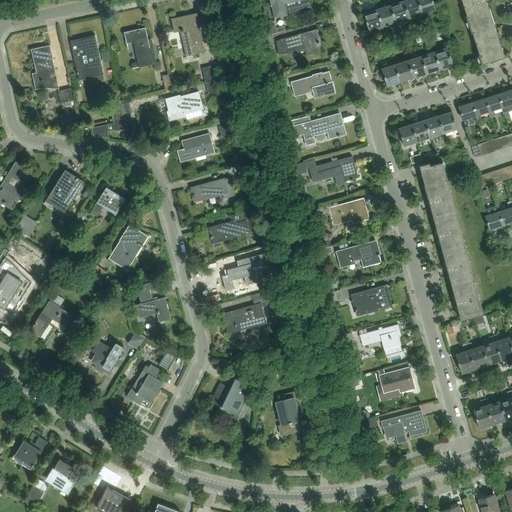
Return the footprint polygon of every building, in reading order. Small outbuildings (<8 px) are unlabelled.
[(306,0),(270,0),(271,6),(294,1),(297,12),(309,9),(306,0)] [(407,22),(410,19),(404,1),(403,0),(388,0),(390,5),(391,5),(397,23),(405,21),(407,22)] [(423,15),(418,0),(406,0),(404,1),(410,19),(418,16),(420,18),(423,15)] [(433,14),(437,10),(433,0),(418,0),(423,15),(431,12),(433,14)] [(462,0),(471,26),(492,19),(487,2),(488,2),(487,0),(462,0)] [(391,5),(390,5),(378,9),(383,28),(384,27),(392,25),(394,26),(397,23),(391,5)] [(381,31),(383,28),(378,9),(364,14),(370,32),(379,29),(381,31)] [(199,27),(200,27),(197,13),(171,18),(174,33),(180,31),(186,56),(204,52),(199,27)] [(497,33),(492,19),(471,26),(483,64),(505,57),(499,39),(500,39),(498,33),(497,33)] [(276,26),(271,23),(255,27),(261,47),(274,44),(271,34),(284,31),(283,27),(276,29),(276,26)] [(152,39),(148,40),(145,27),(124,32),(132,69),(157,63),(152,39)] [(318,29),(280,40),(276,41),(278,54),(283,53),(284,54),(305,48),(307,55),(322,51),(319,44),(322,43),(318,29)] [(429,34),(416,38),(418,43),(430,39),(429,34)] [(105,81),(103,74),(95,35),(70,41),(79,79),(85,78),(85,80),(93,78),(93,77),(95,76),(96,83),(105,81)] [(35,89),(59,84),(50,45),(31,49),(36,72),(32,73),(35,89)] [(454,65),(449,48),(435,52),(441,70),(449,67),(451,69),(454,65)] [(438,73),(441,70),(435,52),(422,56),(428,74),(436,72),(438,73)] [(425,77),(428,74),(422,56),(409,61),(414,79),(415,78),(423,76),(425,77)] [(411,82),(414,79),(409,61),(395,65),(401,83),(402,82),(409,80),(411,82)] [(202,68),(205,80),(217,77),(215,65),(202,68)] [(398,86),(401,83),(395,65),(382,69),(387,87),(396,84),(398,86)] [(315,99),(336,93),(333,82),(332,83),(329,72),(291,83),(295,97),(313,92),(315,99)] [(172,89),(169,75),(162,76),(165,91),(172,89)] [(221,91),(217,77),(205,80),(208,94),(221,91)] [(285,86),(283,77),(270,80),(273,94),(277,93),(276,89),(285,86)] [(73,101),(70,89),(58,92),(61,104),(73,101)] [(511,91),(511,89),(498,94),(502,107),(501,108),(502,113),(507,112),(511,110),(511,91)] [(169,123),(204,113),(198,93),(180,98),(180,96),(163,101),(169,123)] [(489,112),(487,112),(489,118),(494,116),(492,110),(501,108),(502,107),(498,94),(484,98),(489,112)] [(484,98),(471,102),(475,116),(474,116),(476,122),(481,120),(479,115),(487,112),(489,112),(484,98)] [(124,118),(121,102),(110,104),(113,120),(124,118)] [(466,119),(474,116),(475,116),(471,102),(458,107),(462,120),(463,120),(464,125),(467,125),(466,119)] [(447,113),(438,116),(443,133),(457,129),(451,111),(447,111),(447,113)] [(311,126),(310,122),(308,115),(283,122),(285,129),(290,128),(292,137),(303,133),(307,146),(315,143),(313,136),(327,132),(329,140),(345,135),(339,114),(324,118),(325,122),(311,126)] [(433,118),(425,120),(430,138),(443,133),(438,116),(434,115),(433,118)] [(124,118),(113,120),(113,124),(92,128),(94,137),(109,138),(108,132),(115,131),(115,132),(127,130),(124,118)] [(420,122),(411,125),(417,142),(430,138),(425,120),(424,120),(421,119),(420,122)] [(231,134),(228,124),(218,126),(221,137),(231,134)] [(403,146),(417,142),(411,125),(411,124),(407,124),(407,126),(398,129),(403,146)] [(180,163),(214,153),(209,135),(181,143),(184,151),(177,152),(180,163)] [(508,135),(502,137),(506,148),(511,146),(508,135)] [(502,137),(496,139),(500,150),(506,148),(502,137)] [(496,139),(490,140),(493,152),(500,150),(496,139)] [(490,140),(484,142),(487,154),(493,152),(490,140)] [(484,142),(477,144),(481,156),(487,154),(484,142)] [(481,156),(477,144),(471,146),(475,158),(481,156)] [(317,167),(309,169),(313,182),(321,180),(335,176),(337,185),(345,183),(344,182),(358,178),(353,157),(317,167)] [(0,203),(12,211),(35,174),(15,162),(0,186),(0,203)] [(425,197),(449,191),(442,162),(429,166),(428,163),(417,166),(425,197)] [(307,172),(304,163),(292,166),(295,175),(307,172)] [(510,178),(507,166),(501,168),(505,180),(510,178)] [(505,180),(501,168),(495,170),(499,182),(505,180)] [(499,182),(495,170),(489,172),(493,183),(499,182)] [(61,216),(82,183),(64,171),(43,205),(61,216)] [(493,183),(489,172),(484,174),(487,185),(493,183)] [(487,185),(484,174),(478,176),(482,187),(487,185)] [(482,187),(478,176),(472,178),(476,189),(482,187)] [(226,179),(191,189),(194,203),(223,195),(224,198),(234,196),(229,179),(226,180),(226,179)] [(249,194),(245,179),(237,181),(241,196),(249,194)] [(115,215),(125,200),(106,188),(91,213),(96,216),(102,207),(115,215)] [(489,188),(480,191),(483,198),(491,195),(489,188)] [(457,221),(449,191),(425,197),(434,228),(457,221)] [(353,224),(370,219),(364,198),(329,208),(334,229),(336,229),(334,225),(352,220),(353,224)] [(511,221),(511,207),(510,201),(507,202),(509,208),(500,210),(498,205),(497,206),(503,225),(511,221)] [(489,229),(503,225),(497,206),(494,207),(496,212),(485,216),(489,229)] [(213,245),(238,239),(256,234),(251,212),(226,218),(228,224),(208,229),(213,245)] [(36,224),(24,216),(15,229),(28,237),(36,224)] [(466,252),(457,221),(434,228),(442,258),(466,252)] [(127,271),(148,236),(129,225),(108,259),(127,271)] [(268,235),(266,235),(260,237),(262,245),(268,244),(270,243),(268,235)] [(363,268),(381,263),(375,242),(337,252),(341,267),(354,264),(353,261),(360,259),(363,268)] [(332,253),(330,247),(316,251),(318,257),(332,253)] [(228,275),(222,277),(225,291),(235,288),(233,280),(244,277),(246,285),(262,281),(265,280),(257,250),(235,256),(238,267),(227,270),(228,275)] [(474,283),(466,252),(442,258),(450,289),(474,283)] [(3,262),(0,266),(0,306),(13,315),(21,301),(14,296),(22,283),(12,277),(16,271),(3,262)] [(106,272),(96,266),(91,274),(101,280),(106,272)] [(335,280),(327,282),(329,290),(337,288),(335,280)] [(153,301),(150,290),(156,288),(155,282),(143,285),(145,291),(138,293),(141,303),(139,303),(140,305),(136,306),(139,318),(157,313),(159,322),(171,319),(165,298),(153,301)] [(479,303),(474,283),(450,289),(459,320),(483,314),(479,303)] [(374,312),(392,307),(386,286),(351,295),(357,316),(367,314),(366,310),(373,308),(374,312)] [(106,293),(96,287),(93,294),(103,300),(106,293)] [(266,324),(262,308),(267,306),(267,305),(278,302),(275,290),(263,293),(266,303),(222,315),(228,335),(266,324)] [(344,301),(342,290),(327,294),(330,305),(344,301)] [(62,333),(73,317),(49,301),(30,331),(41,338),(49,325),(62,333)] [(483,316),(474,319),(476,325),(485,322),(483,316)] [(397,325),(359,335),(362,345),(381,340),(385,356),(402,351),(398,337),(401,336),(397,325)] [(459,331),(457,325),(447,328),(448,334),(459,331)] [(143,338),(135,333),(128,344),(136,349),(143,338)] [(351,339),(349,333),(339,336),(342,347),(348,345),(347,340),(351,339)] [(497,334),(493,336),(501,360),(511,356),(511,345),(509,337),(499,340),(497,334)] [(491,343),(482,346),(488,365),(501,360),(493,336),(489,337),(491,343)] [(109,375),(114,366),(116,367),(124,354),(121,353),(124,349),(116,344),(112,350),(100,342),(93,353),(96,355),(92,362),(97,365),(95,368),(102,373),(103,372),(109,375)] [(471,343),(467,344),(474,369),(488,365),(482,346),(473,349),(471,343)] [(460,374),(474,369),(467,344),(463,346),(464,351),(455,354),(460,374)] [(148,346),(144,353),(153,358),(157,350),(148,346)] [(167,352),(159,365),(168,370),(176,358),(167,352)] [(135,384),(127,397),(148,409),(163,383),(155,379),(160,371),(150,365),(145,373),(148,376),(141,388),(135,384)] [(400,393),(415,389),(409,367),(379,376),(384,393),(398,389),(400,393)] [(234,415),(245,393),(248,394),(252,387),(233,378),(228,388),(219,384),(209,403),(234,415)] [(508,398),(499,401),(505,420),(511,418),(511,395),(511,391),(506,392),(508,398)] [(279,437),(301,431),(292,392),(276,396),(277,402),(275,403),(281,426),(277,427),(279,437)] [(488,398),(484,400),(492,424),(505,420),(499,401),(490,404),(488,398)] [(478,429),(492,424),(484,400),(480,401),(482,406),(472,409),(478,429)] [(397,443),(398,444),(407,441),(406,441),(404,431),(408,430),(410,435),(409,436),(410,436),(427,431),(421,410),(381,421),(381,422),(382,421),(383,427),(382,427),(382,428),(385,427),(388,438),(389,438),(388,437),(396,435),(398,443),(397,443)] [(378,426),(375,417),(362,421),(365,430),(378,426)] [(25,440),(13,458),(30,469),(48,442),(40,437),(34,447),(29,444),(30,443),(25,440)] [(376,453),(372,455),(373,462),(381,460),(380,456),(376,453)] [(71,478),(77,470),(60,459),(53,470),(55,471),(49,480),(69,493),(76,481),(71,478)] [(44,492),(34,486),(27,499),(37,505),(44,492)] [(93,503),(88,511),(89,511),(90,511),(123,511),(131,499),(122,494),(107,486),(100,500),(97,505),(93,503)] [(499,511),(494,494),(478,499),(482,511),(499,511)]
